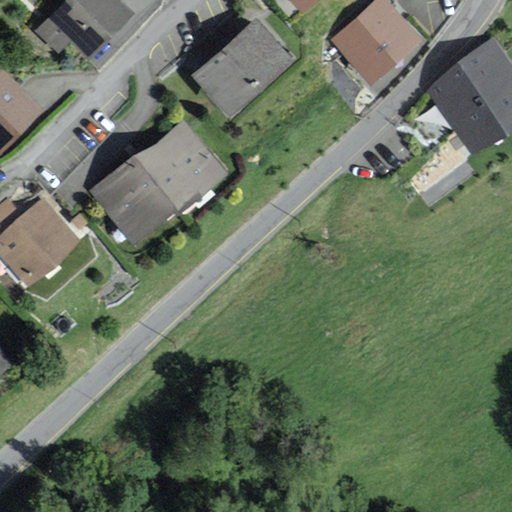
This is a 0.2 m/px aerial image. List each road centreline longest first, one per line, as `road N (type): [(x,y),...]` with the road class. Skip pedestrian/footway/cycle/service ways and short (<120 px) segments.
road 1 (tertiary): [(482,0),(413,84),(0,473)]
road 2 (residential): [(0,174),(23,165),(191,0)]
